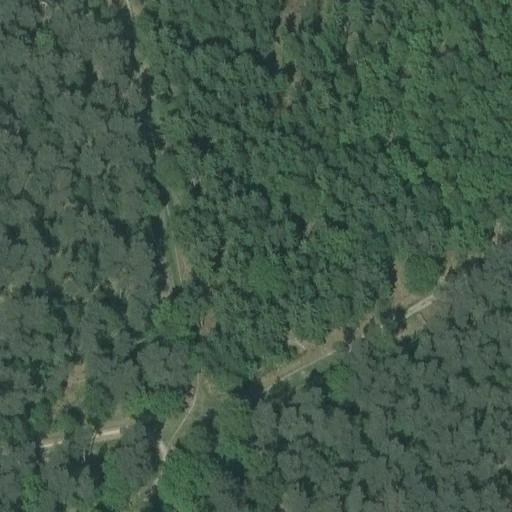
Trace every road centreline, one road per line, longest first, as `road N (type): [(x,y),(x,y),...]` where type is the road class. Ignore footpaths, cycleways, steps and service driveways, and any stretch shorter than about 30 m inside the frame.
road 1 (track): [(204,407),(119,0)]
road 2 (track): [(511,247),(310,367),(204,407)]
road 3 (track): [(204,407),(0,449)]
road 4 (track): [(204,407),(123,511)]
road 5 (track): [(268,511),(204,407)]
